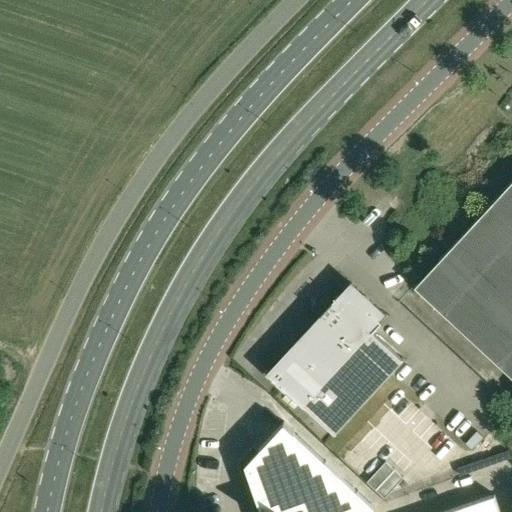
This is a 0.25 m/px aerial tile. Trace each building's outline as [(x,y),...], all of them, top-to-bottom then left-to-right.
[(511,180),(415,285),(511,374),(511,180)] [(382,320),(379,317),(371,310),(356,296),(347,296),(342,302),(342,301),(273,376),(304,404),(335,432),(404,358),(373,330),(382,320)] [(374,506),(285,423),(282,419),(245,458),(263,511),(356,511),(366,509),(374,506)] [(477,431),(466,443),(472,448),(483,436),(477,431)] [(403,478),(386,462),(367,482),(384,498),(403,478)] [(499,511),(493,493),(439,511),(367,511),(366,509),(356,511),(499,511)]
